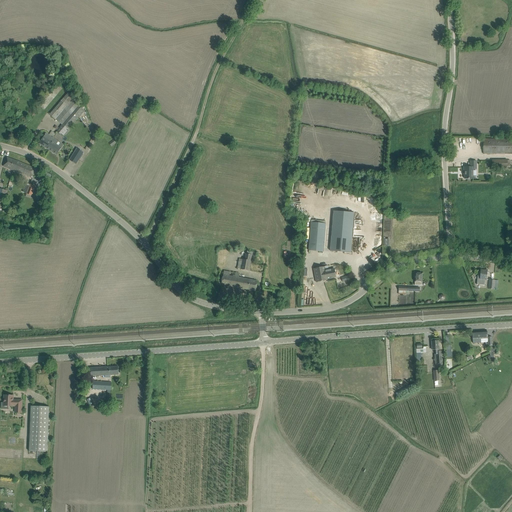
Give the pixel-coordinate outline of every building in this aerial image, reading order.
[(81,103),(75,97),(69,92),(49,115),(56,120),(56,119),(62,125),(56,131),(62,136),(84,111),(78,106),(81,103)] [(50,142),(53,138),(46,133),(39,143),(50,150),(52,147),(51,146),(53,143),(50,142)] [(63,145),(58,141),(53,138),(50,142),(53,143),(51,146),(52,147),(50,150),(57,155),(63,145)] [(511,139),(489,139),(484,139),(483,154),(511,153),(511,139)] [(78,160),(83,152),(77,148),(72,156),(78,160)] [(13,170),(17,161),(7,158),(3,166),(13,170)] [(17,161),(13,170),(23,174),(32,177),(35,169),(17,161)] [(476,169),(476,161),(470,161),(470,167),(464,167),(464,172),(465,172),(465,179),(473,179),(473,169),(476,169)] [(26,193),(32,196),(36,187),(30,184),(26,193)] [(351,253),(354,213),(334,212),(331,251),(351,253)] [(324,252),(326,224),(311,222),(308,250),(324,252)] [(240,269),(249,271),(252,252),(247,251),(245,259),(242,258),(240,269)] [(328,266),(314,269),(316,282),(327,280),(327,279),(336,277),(334,269),(329,270),(328,266)] [(258,281),(235,277),(236,272),(224,270),(221,284),(256,291),(258,281)] [(486,281),(486,279),(487,271),(481,270),(481,273),(478,273),(477,284),(484,285),(485,281),(486,281)] [(481,339),(488,338),(487,331),(472,332),(472,339),(473,339),(473,343),(481,342),(481,339)] [(441,357),(441,351),(440,351),(439,346),(438,346),(438,341),(432,341),(432,350),(436,350),(436,351),(436,356),(434,356),(434,358),(433,360),(434,361),(435,364),(442,364),(442,357),(441,357)] [(118,366),(107,367),(90,368),(90,376),(119,374),(118,366)] [(110,394),(111,390),(111,382),(93,381),(92,388),(94,389),(94,395),(102,396),(102,393),(110,394)] [(416,382),(396,393),(398,398),(418,386),(416,382)] [(22,413),(22,405),(22,400),(17,400),(17,402),(13,402),(13,395),(4,395),(4,406),(15,407),(15,413),(22,413)] [(31,406),(29,451),(47,452),(49,407),(31,406)]
